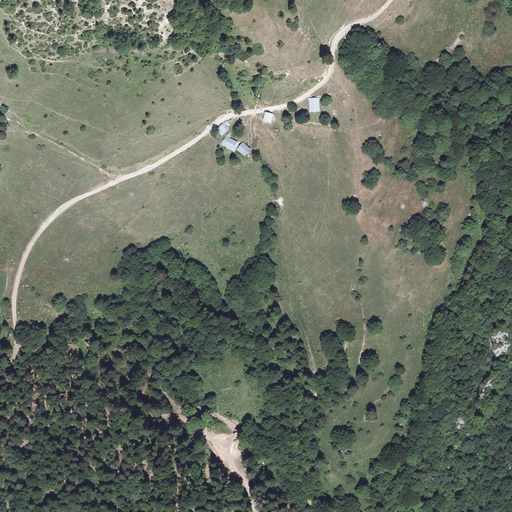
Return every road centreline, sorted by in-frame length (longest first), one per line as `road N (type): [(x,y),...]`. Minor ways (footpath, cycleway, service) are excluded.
road 1 (track): [(15,339),(59,346),(114,393),(212,440),(243,472),(261,511)]
road 2 (track): [(0,381),(16,365),(13,297),(26,246),(53,213),(121,179)]
road 3 (track): [(261,110),(298,100),(324,81),(338,35),(391,0)]
road 4 (track): [(121,179),(231,115),(261,110)]
